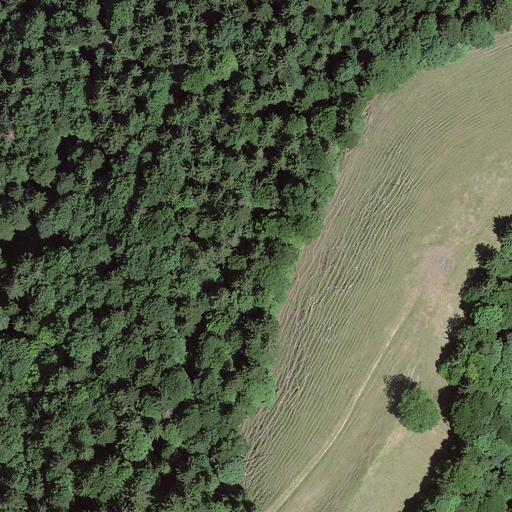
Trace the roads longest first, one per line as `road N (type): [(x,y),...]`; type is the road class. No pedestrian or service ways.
road 1 (track): [(349,511),(394,431),(434,309),(511,196)]
road 2 (track): [(0,296),(68,178),(120,0)]
